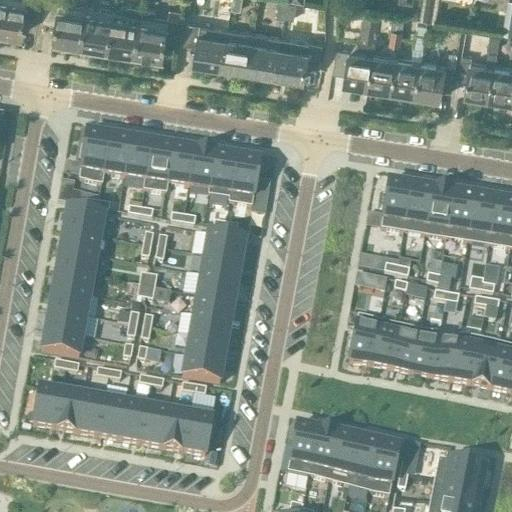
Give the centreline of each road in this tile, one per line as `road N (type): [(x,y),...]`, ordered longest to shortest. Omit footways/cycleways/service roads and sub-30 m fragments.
road 1 (residential): [(0,468),(224,507),(249,496),(314,138)]
road 2 (residential): [(314,138),(40,95)]
road 3 (residential): [(40,95),(0,318)]
road 4 (residential): [(511,171),(314,138)]
